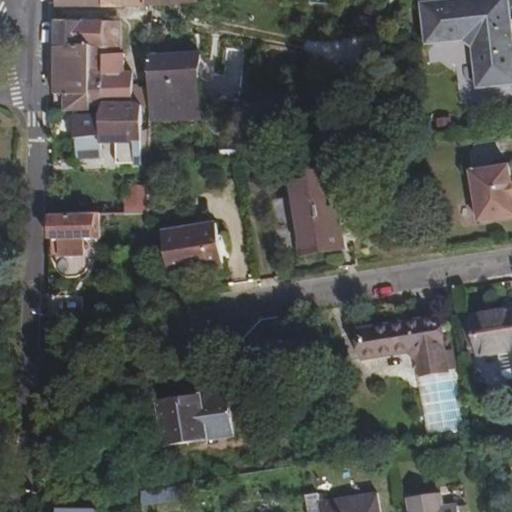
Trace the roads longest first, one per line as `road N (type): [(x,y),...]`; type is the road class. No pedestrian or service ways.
road 1 (residential): [(39,93),(23,511)]
road 2 (residential): [(511,264),(217,311)]
